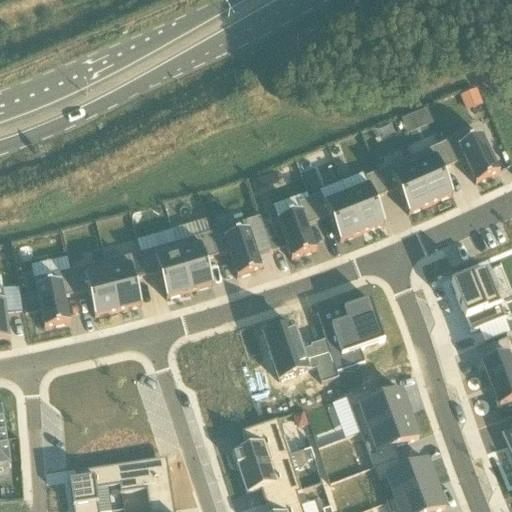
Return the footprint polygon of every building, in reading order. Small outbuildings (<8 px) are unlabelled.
[(427,111),(419,114),(425,129),(433,126),(427,111)] [(444,146),(454,168),(465,163),(476,188),(500,177),(482,139),(459,150),(455,141),(444,146)] [(442,173),(454,168),(444,146),(433,151),(436,160),(415,170),(431,208),(453,199),(442,173)] [(431,208),(415,170),(393,180),(389,171),(378,175),(387,198),(398,193),(409,218),(431,208)] [(375,202),(387,198),(378,175),(366,180),(370,189),(348,198),(363,237),(385,228),(375,202)] [(258,180),(251,183),(255,194),(263,192),(258,180)] [(340,246),(363,237),(348,198),(325,206),(322,198),(310,202),(319,224),(330,220),(340,246)] [(319,224),(310,202),(298,206),(302,215),(278,224),(292,263),(316,255),(307,228),(319,224)] [(142,249),(210,236),(208,224),(140,237),(142,249)] [(223,232),(211,236),(217,259),(229,255),(238,281),(262,274),(245,225),(223,232)] [(211,236),(174,246),(190,296),(213,289),(206,263),(217,259),(211,236)] [(141,256),(147,279),(159,276),(167,303),(190,296),(174,246),(153,253),(141,256)] [(147,279),(141,256),(104,265),(118,315),(142,310),(135,283),(147,279)] [(95,321),(118,315),(104,265),(71,274),(76,297),(88,294),(95,321)] [(491,270),(456,282),(475,329),(509,320),(491,270)] [(64,300),(76,297),(71,274),(59,276),(34,281),(37,291),(45,333),(70,327),(64,300)] [(0,340),(14,339),(9,299),(0,300),(0,340)] [(347,323),(322,332),(337,376),(365,366),(361,353),(384,345),(370,303),(344,312),(347,323)] [(292,323),(261,334),(276,378),(317,365),(310,344),(300,347),(292,323)] [(497,363),(486,368),(502,409),(511,405),(511,345),(492,352),(497,363)] [(376,389),(352,398),(357,410),(363,407),(363,408),(364,408),(373,430),(413,415),(404,393),(404,392),(380,401),(376,389)] [(413,415),(373,430),(381,453),(380,453),(381,454),(374,456),(378,468),(402,459),(398,448),(421,439),(421,438),(413,415)] [(251,447),(236,452),(243,472),(289,457),(276,421),(246,432),(251,447)] [(311,451),(303,454),(307,465),(314,463),(315,463),(311,451)] [(289,457),(243,472),(250,494),(264,489),(266,495),(269,503),(270,503),(300,492),(289,457)] [(402,459),(378,468),(383,480),(389,478),(390,479),(390,478),(399,501),(439,486),(430,463),(430,462),(406,471),(402,459)] [(159,460),(121,466),(124,486),(123,486),(124,494),(150,490),(152,511),(164,511),(178,510),(172,466),(160,468),(159,460)] [(84,480),(73,482),(77,511),(102,511),(99,490),(123,486),(124,486),(121,466),(88,471),(88,472),(83,472),(84,480)] [(439,486),(399,501),(403,511),(440,511),(448,509),(447,508),(439,486)] [(272,511),(307,511),(300,492),(270,503),(272,511)]
